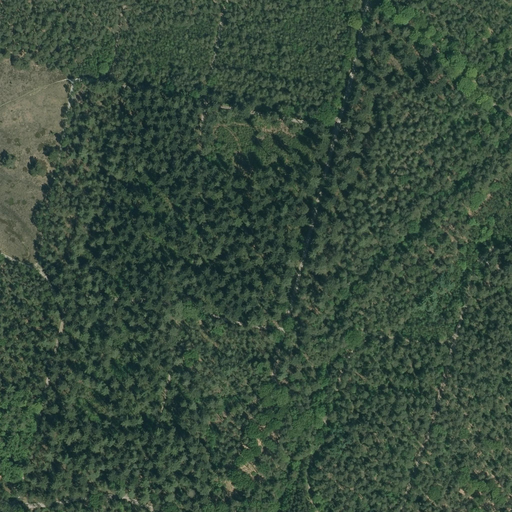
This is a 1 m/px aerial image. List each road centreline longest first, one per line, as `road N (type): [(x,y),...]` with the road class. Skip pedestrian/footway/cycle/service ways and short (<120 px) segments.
road 1 (track): [(67,304),(77,298),(181,305),(282,331),(361,0)]
road 2 (track): [(10,511),(67,304),(35,270),(35,254),(73,79)]
road 3 (unknown): [(123,500),(138,480),(201,222),(204,103)]
road 4 (track): [(511,275),(477,260),(398,511)]
road 5 (track): [(374,0),(511,124)]
road 6 (track): [(328,420),(345,358),(357,344),(373,336),(429,346),(450,341)]
road 7 (unknown): [(511,124),(499,101),(386,0)]
road 8 (track): [(73,79),(204,103)]
road 9 (track): [(204,103),(335,125)]
road 10 (track): [(282,331),(274,393),(287,407),(328,420)]
